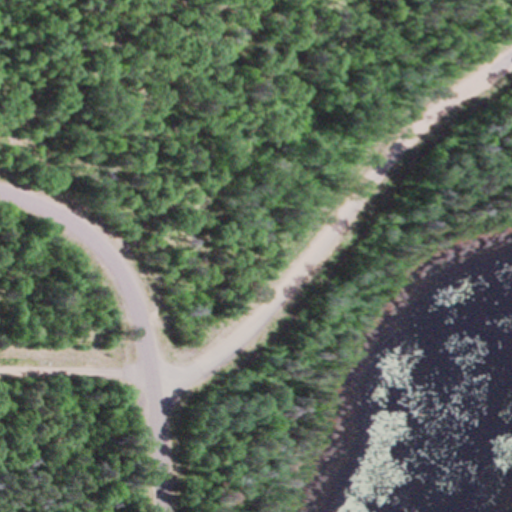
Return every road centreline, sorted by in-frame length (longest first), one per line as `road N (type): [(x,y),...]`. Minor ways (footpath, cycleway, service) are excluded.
road 1 (residential): [(511,46),(464,79),(368,169),(250,324),(145,389)]
road 2 (residential): [(145,389),(117,269),(58,218),(0,194)]
road 3 (residential): [(145,389),(148,511)]
